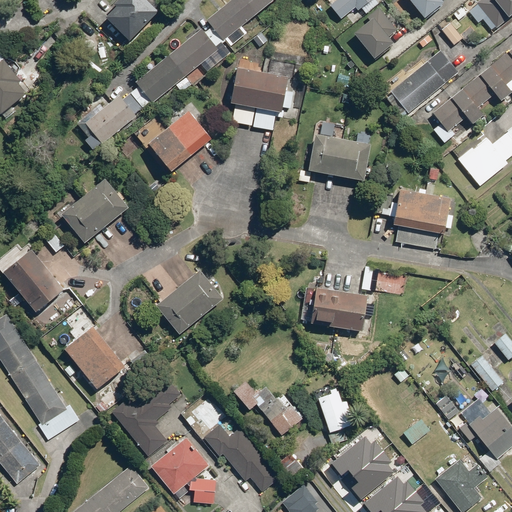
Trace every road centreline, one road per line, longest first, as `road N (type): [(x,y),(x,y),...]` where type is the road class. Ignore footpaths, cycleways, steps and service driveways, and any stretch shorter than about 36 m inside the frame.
road 1 (residential): [(198,218),(511,274)]
road 2 (unknown): [(107,282),(224,223),(241,133)]
